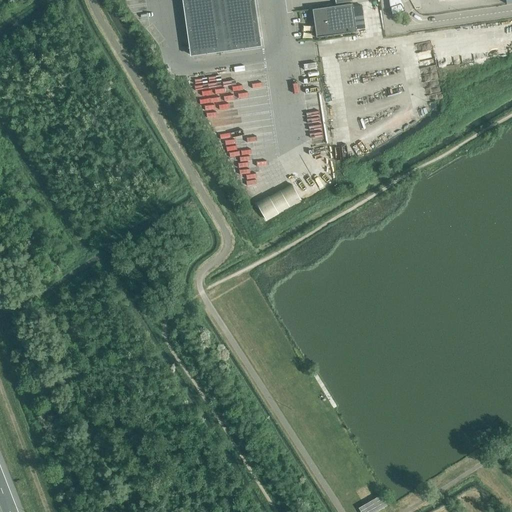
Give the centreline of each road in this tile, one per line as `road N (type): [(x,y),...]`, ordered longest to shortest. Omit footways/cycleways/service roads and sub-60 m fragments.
road 1 (unknown): [(276,511),(171,351),(163,322),(201,292),(511,114)]
road 2 (unknown): [(49,511),(0,382)]
